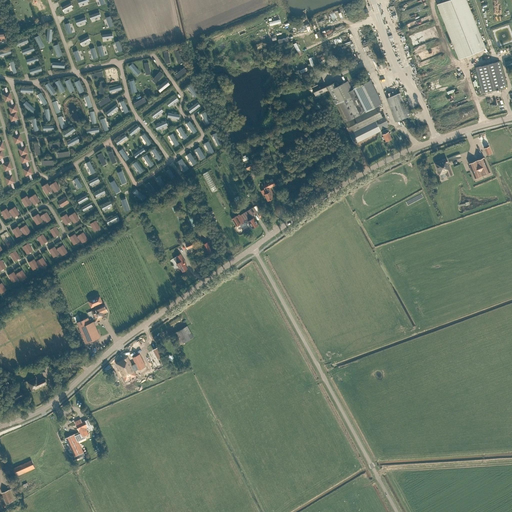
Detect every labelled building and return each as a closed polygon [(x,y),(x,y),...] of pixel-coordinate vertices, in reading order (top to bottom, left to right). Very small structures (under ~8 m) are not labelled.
[(448,0),(438,4),(459,59),(485,49),(465,0),(448,0)] [(70,2),(61,7),(64,11),(72,6),(70,2)] [(40,36),(36,38),(41,48),(45,47),(40,36)] [(90,40),(88,36),(79,41),(81,45),(90,40)] [(29,42),(28,38),(16,42),(18,46),(29,42)] [(59,44),(55,46),(59,57),(63,56),(59,44)] [(23,50),(24,55),(36,50),(34,46),(23,50)] [(499,62),(475,68),(482,94),(506,87),(499,62)] [(132,63),(128,66),(136,75),(140,72),(132,63)] [(174,75),(177,78),(186,70),(183,67),(174,75)] [(151,79),(155,82),(163,73),(159,70),(151,79)] [(90,75),(92,79),(103,75),(102,71),(90,75)] [(69,79),(65,81),(70,92),(74,90),(69,79)] [(59,80),(55,82),(61,93),(65,91),(59,80)] [(79,80),(75,81),(79,92),(84,91),(79,80)] [(157,87),(160,91),(169,83),(166,80),(157,87)] [(352,90),(349,84),(348,81),(338,86),(335,82),(326,86),(345,122),(344,122),(354,144),(387,127),(386,125),(388,124),(385,119),(386,118),(384,116),(382,117),(377,106),(382,104),(371,81),(352,90)] [(49,82),(45,84),(52,94),(56,92),(49,82)] [(310,85),(308,86),(309,89),(311,88),(311,89),(312,88),(316,97),(321,95),(320,93),(327,90),(324,83),(317,86),(316,83),(310,85)] [(109,88),(110,92),(121,88),(120,84),(109,88)] [(191,85),(187,87),(194,97),(197,95),(191,85)] [(10,92),(3,94),(5,102),(13,99),(10,92)] [(41,92),(37,95),(43,105),(47,103),(41,92)] [(400,93),(386,98),(395,122),(409,116),(406,108),(403,109),(401,102),(403,102),(400,93)] [(88,95),(84,96),(88,107),(92,106),(88,95)] [(166,103),(169,106),(178,99),(175,95),(166,103)] [(97,102),(100,106),(110,100),(108,96),(97,102)] [(133,103),(135,107),(146,101),(143,97),(133,103)] [(56,100),(52,102),(56,113),(60,112),(56,100)] [(123,100),(119,102),(124,113),(129,111),(123,100)] [(25,101),(22,105),(32,112),(35,109),(25,101)] [(187,109),(190,113),(200,106),(197,102),(187,109)] [(11,113),(17,112),(18,111),(16,103),(8,106),(11,113)] [(106,112),(108,116),(118,108),(115,105),(106,112)] [(150,114),(153,118),(163,111),(160,107),(150,114)] [(19,119),(17,112),(11,113),(9,114),(11,121),(19,119)] [(205,112),(201,114),(206,125),(210,123),(205,112)] [(61,115),(57,117),(61,128),(65,127),(61,115)] [(104,118),(100,119),(104,130),(109,129),(104,118)] [(155,125),(157,129),(168,124),(166,120),(155,125)] [(190,121),(186,124),(193,133),(197,131),(190,121)] [(127,133),(130,136),(140,128),(137,125),(127,133)] [(62,133),(65,137),(75,130),(72,126),(62,133)] [(181,126),(177,129),(183,139),(187,136),(181,126)] [(387,129),(379,132),(381,136),(383,135),(386,142),(392,139),(387,129)] [(217,132),(212,134),(217,145),(221,143),(217,132)] [(144,133),(140,135),(147,145),(151,143),(144,133)] [(173,133),(169,136),(175,146),(179,144),(173,133)] [(20,134),(13,136),(15,144),(23,141),(20,134)] [(114,141),(117,145),(127,138),(124,134),(114,141)] [(79,140),(77,136),(67,142),(69,146),(79,140)] [(209,141),(205,143),(210,153),(214,151),(209,141)] [(18,148),(21,155),(28,153),(26,146),(18,148)] [(133,154),(136,158),(145,151),(143,147),(133,154)] [(199,147),(195,149),(201,159),(205,157),(199,147)] [(122,148),(119,151),(125,161),(129,159),(122,148)] [(154,148),(151,150),(158,160),(162,157),(154,148)] [(112,151),(108,153),(112,164),(116,162),(112,151)] [(190,152),(186,155),(193,165),(197,162),(190,152)] [(28,153),(21,155),(20,155),(22,163),(30,161),(28,153)] [(101,153),(97,154),(102,165),(106,163),(101,153)] [(146,154),(143,157),(150,167),(153,164),(146,154)] [(182,158),(178,160),(186,170),(189,167),(182,158)] [(484,158),(469,164),(475,179),(490,172),(484,158)] [(249,159),(244,162),(248,171),(253,168),(249,159)] [(447,177),(452,175),(446,159),(435,163),(439,175),(446,172),(447,177)] [(10,161),(3,164),(5,171),(12,169),(10,161)] [(91,174),(95,172),(89,161),(85,163),(91,174)] [(136,161),(133,163),(139,173),(143,170),(136,161)] [(31,166),(23,168),(25,176),(33,173),(31,166)] [(169,168),(166,170),(172,179),(176,177),(169,168)] [(121,171),(117,172),(122,183),(126,182),(121,171)] [(12,174),(5,177),(7,185),(15,182),(12,174)] [(159,175),(156,177),(161,186),(165,183),(159,175)] [(77,177),(73,179),(78,188),(82,186),(77,177)] [(88,181),(90,185),(99,181),(97,177),(88,181)] [(265,189),(261,191),(263,195),(264,194),(268,201),(273,198),(272,195),(273,194),(270,188),(275,185),(272,179),(268,181),(269,182),(263,185),(264,188),(265,189)] [(113,180),(110,182),(116,193),(120,190),(113,180)] [(56,181),(50,185),(55,192),(60,188),(56,181)] [(149,181),(145,184),(151,193),(155,190),(149,181)] [(47,183),(42,186),(46,193),(52,190),(47,183)] [(94,193),(96,197),(105,192),(103,189),(94,193)] [(136,189),(133,193),(142,200),(145,197),(136,189)] [(35,194),(30,197),(34,204),(40,201),(35,194)] [(77,200),(79,204),(88,199),(86,195),(77,200)] [(27,196),(21,199),(26,206),(31,203),(27,196)] [(65,197),(58,201),(62,207),(69,202),(65,197)] [(125,198),(121,200),(125,211),(129,210),(125,198)] [(101,206),(103,210),(112,205),(110,201),(101,206)] [(81,208),(83,211),(92,206),(90,203),(81,208)] [(15,207),(9,210),(14,217),(19,214),(15,207)] [(243,221),(247,218),(249,221),(248,221),(252,228),(258,225),(254,218),(253,218),(252,216),(257,212),(256,209),(254,207),(239,216),(239,215),(232,219),(236,227),(243,222),(243,221)] [(7,208),(1,212),(5,219),(11,215),(7,208)] [(46,212),(41,215),(45,222),(51,219),(46,212)] [(75,212),(69,216),(74,223),(79,219),(75,212)] [(38,214),(33,217),(37,224),(43,221),(38,214)] [(66,214),(61,217),(65,224),(71,221),(66,214)] [(105,220),(107,224),(118,218),(116,215),(105,220)] [(95,220),(90,224),(94,231),(100,227),(95,220)] [(26,225),(20,228),(25,235),(30,232),(26,225)] [(18,226),(12,230),(17,237),(22,233),(18,226)] [(55,226),(50,230),(54,237),(60,233),(55,226)] [(83,232),(78,236),(82,243),(88,239),(83,232)] [(43,234),(37,237),(42,244),(47,241),(43,234)] [(75,234),(69,237),(74,244),(79,241),(75,234)] [(195,245),(195,246),(193,241),(192,241),(191,239),(185,242),(186,244),(185,244),(187,249),(188,249),(189,251),(197,248),(195,245)] [(207,242),(199,247),(203,255),(207,253),(207,254),(212,252),(207,242)] [(28,243),(23,247),(27,254),(32,250),(28,243)] [(63,245),(57,248),(62,255),(67,252),(63,245)] [(55,246),(49,250),(53,257),(59,253),(55,246)] [(15,250),(10,254),(14,261),(20,257),(15,250)] [(180,254),(173,258),(179,268),(180,267),(182,271),(187,268),(185,264),(186,264),(180,254)] [(43,257),(37,261),(41,268),(42,267),(42,268),(44,267),(44,266),(47,264),(43,257)] [(34,259),(29,262),(33,269),(36,268),(36,269),(38,267),(39,266),(34,259)] [(22,270),(17,273),(21,280),(27,277),(22,270)] [(14,272),(8,275),(13,282),(15,280),(16,281),(18,280),(17,279),(18,279),(14,272)] [(108,312),(105,305),(100,307),(99,304),(103,303),(100,296),(88,301),(91,308),(95,306),(96,308),(91,310),(96,321),(106,317),(104,313),(108,312)] [(86,307),(78,310),(81,316),(88,313),(86,307)] [(87,318),(78,322),(87,343),(99,338),(93,322),(89,323),(87,318)] [(187,326),(173,334),(180,345),(194,337),(187,326)] [(158,348),(153,350),(158,360),(163,357),(158,348)] [(133,356),(129,358),(139,379),(144,377),(139,368),(143,366),(138,357),(134,359),(133,356)] [(134,372),(127,357),(115,363),(119,371),(123,369),(126,376),(134,372)] [(123,369),(119,371),(124,381),(136,375),(134,372),(126,376),(123,369)] [(36,377),(27,381),(32,391),(39,388),(39,387),(46,384),(44,379),(38,381),(36,377)] [(6,378),(0,381),(3,386),(9,384),(6,378)] [(22,392),(14,395),(16,400),(24,396),(22,392)] [(75,434),(66,438),(66,439),(68,443),(69,446),(71,449),(72,452),(74,456),(72,457),(73,460),(76,459),(85,455),(81,447),(78,441),(86,438),(85,436),(89,434),(88,431),(87,430),(91,427),(93,430),(95,429),(92,424),(88,426),(86,422),(85,420),(76,424),(79,432),(75,434)] [(31,461),(13,469),(16,476),(34,468),(31,461)] [(8,490),(2,493),(7,504),(13,501),(8,490)]
